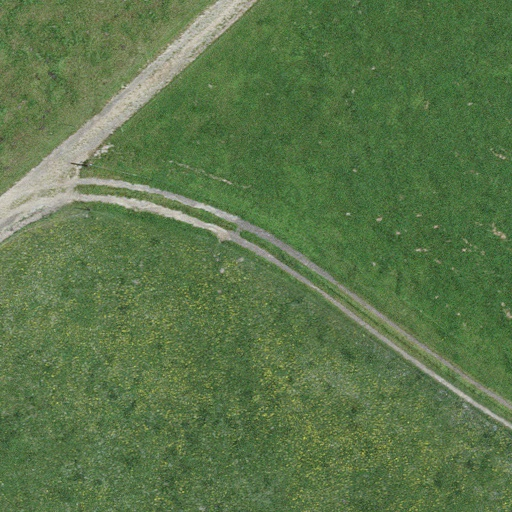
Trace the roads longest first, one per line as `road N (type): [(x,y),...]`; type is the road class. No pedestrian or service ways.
road 1 (track): [(28,194),(167,197),(292,266),(511,416)]
road 2 (track): [(0,218),(231,0)]
